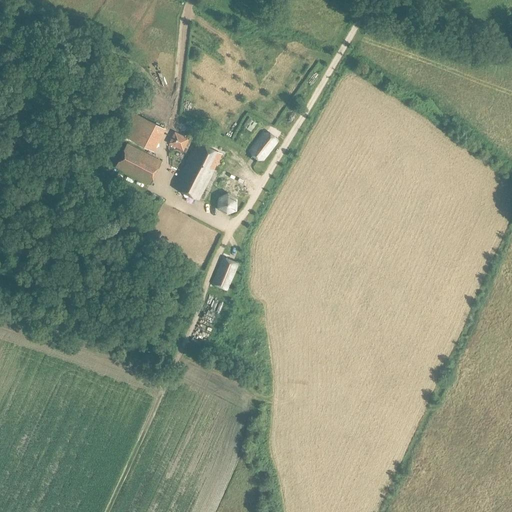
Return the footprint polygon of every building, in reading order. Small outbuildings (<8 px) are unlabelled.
[(164,128),(133,112),(122,134),(153,150),(164,128)] [(262,125),(255,134),(268,143),(275,134),(272,129),(267,125),(262,125)] [(190,139),(175,131),(169,144),(184,151),(190,139)] [(255,134),(248,144),(251,149),(256,152),(261,153),(268,143),(255,134)] [(198,142),(175,188),(199,200),(222,154),(198,142)] [(127,144),(117,167),(117,168),(150,184),(161,161),(127,144)] [(225,191),(218,200),(229,209),(236,199),(225,191)] [(201,204),(198,210),(207,215),(210,210),(201,204)] [(239,263),(223,257),(212,283),(228,290),(239,263)]
